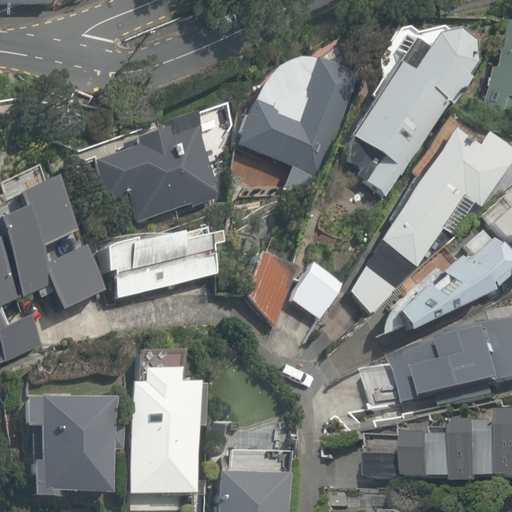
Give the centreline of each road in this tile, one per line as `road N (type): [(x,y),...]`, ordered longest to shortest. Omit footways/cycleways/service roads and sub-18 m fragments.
road 1 (residential): [(300,0),(241,34),(144,70),(102,76),(30,66)]
road 2 (tertiary): [(30,66),(162,0)]
road 3 (residential): [(291,372),(312,423),(310,511)]
